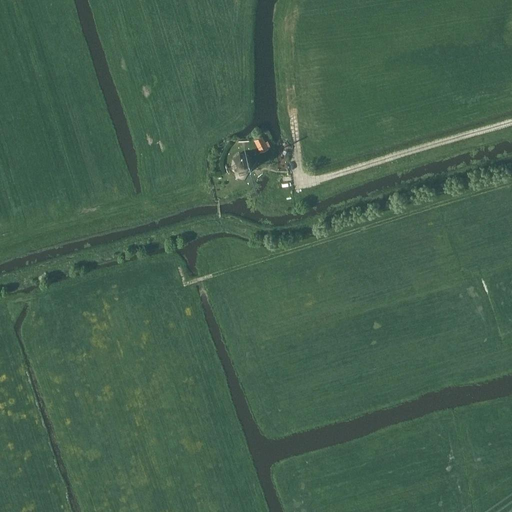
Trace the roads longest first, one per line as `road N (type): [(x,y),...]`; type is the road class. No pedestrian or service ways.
road 1 (track): [(0,309),(168,265),(179,266),(186,285),(511,185)]
road 2 (track): [(296,149),(299,176),(317,180),(511,124)]
road 3 (track): [(152,206),(0,249)]
road 4 (track): [(296,149),(292,0)]
